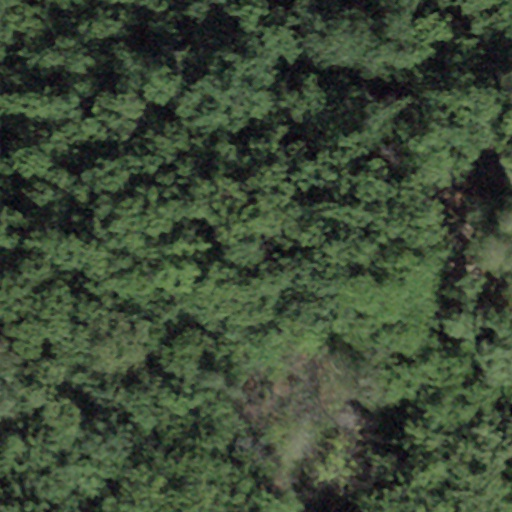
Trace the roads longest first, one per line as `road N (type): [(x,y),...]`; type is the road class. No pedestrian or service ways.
road 1 (unclassified): [(304,511),(396,310),(419,207),(437,175),(466,156),(511,161)]
road 2 (unclassified): [(511,373),(465,511)]
